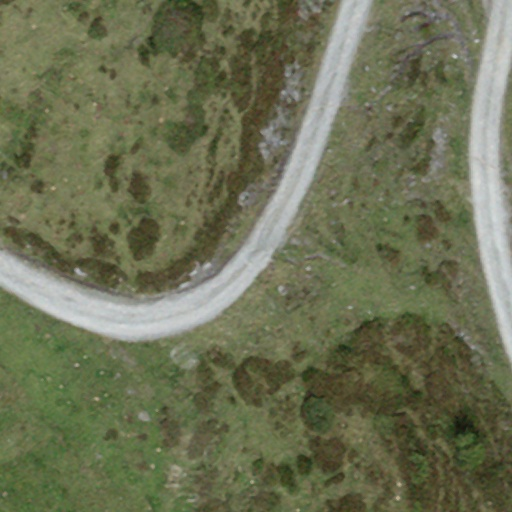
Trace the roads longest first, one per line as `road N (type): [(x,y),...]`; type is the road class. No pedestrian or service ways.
road 1 (track): [(359,0),(329,96),(266,238),(218,297),(145,323),(81,309),(0,267)]
road 2 (track): [(511,317),(482,153),(505,0)]
